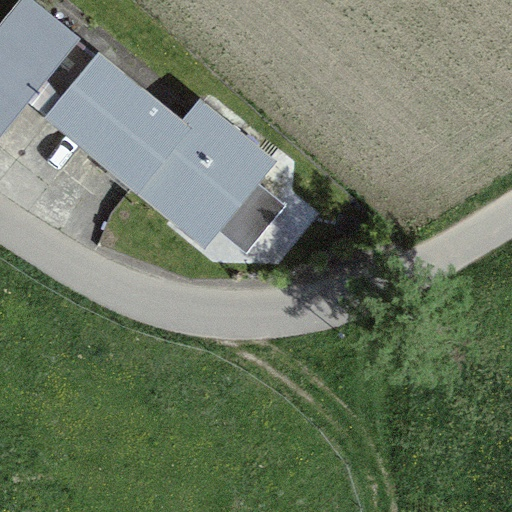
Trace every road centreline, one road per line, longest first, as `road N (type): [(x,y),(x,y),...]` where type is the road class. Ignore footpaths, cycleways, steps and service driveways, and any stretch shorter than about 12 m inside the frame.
road 1 (residential): [(0,216),(141,296),(262,313),(386,285),(511,217)]
road 2 (track): [(372,511),(354,461),(326,421),(205,310)]
